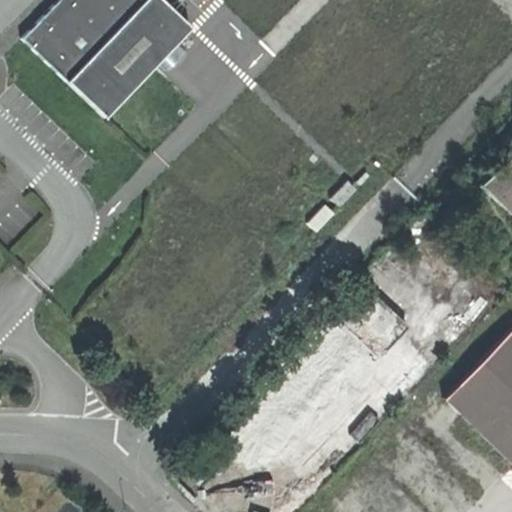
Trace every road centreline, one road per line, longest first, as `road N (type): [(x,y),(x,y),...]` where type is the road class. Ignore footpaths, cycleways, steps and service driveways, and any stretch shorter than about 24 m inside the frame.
road 1 (unclassified): [(126,478),(407,189)]
road 2 (unclassified): [(0,316),(55,377),(50,436)]
